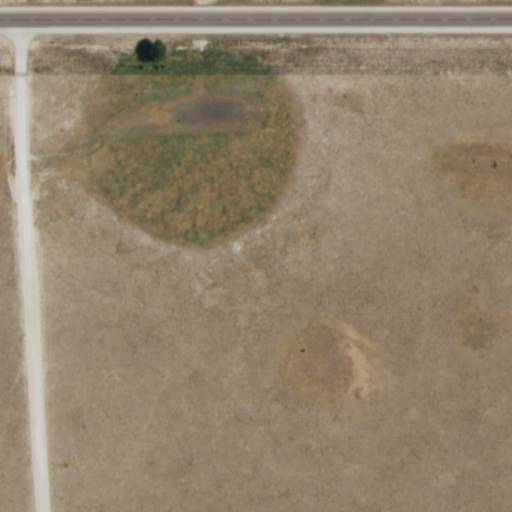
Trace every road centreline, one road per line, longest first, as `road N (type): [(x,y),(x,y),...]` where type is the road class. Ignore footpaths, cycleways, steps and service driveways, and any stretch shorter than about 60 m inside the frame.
road 1 (primary): [(511,21),(0,22)]
road 2 (residential): [(45,511),(13,22)]
